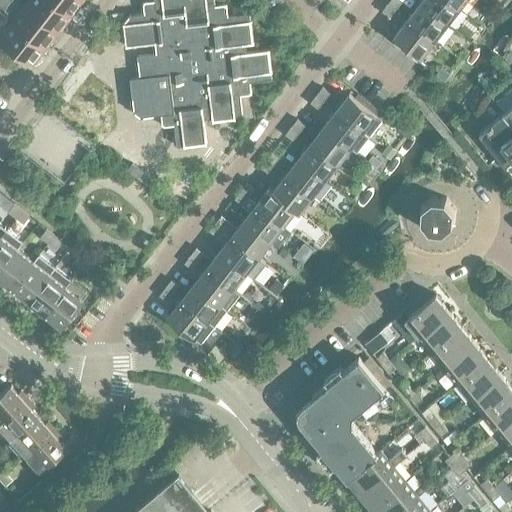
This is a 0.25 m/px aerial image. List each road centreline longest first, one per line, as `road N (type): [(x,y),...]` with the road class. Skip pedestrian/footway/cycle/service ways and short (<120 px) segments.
road 1 (residential): [(103,376),(107,331),(340,37)]
road 2 (residential): [(229,410),(412,261),(448,270),(476,254),(487,236)]
road 3 (residential): [(229,410),(203,378),(169,364),(123,366),(103,376)]
road 4 (residential): [(315,511),(229,410)]
road 5 (residential): [(103,376),(119,389),(229,410)]
